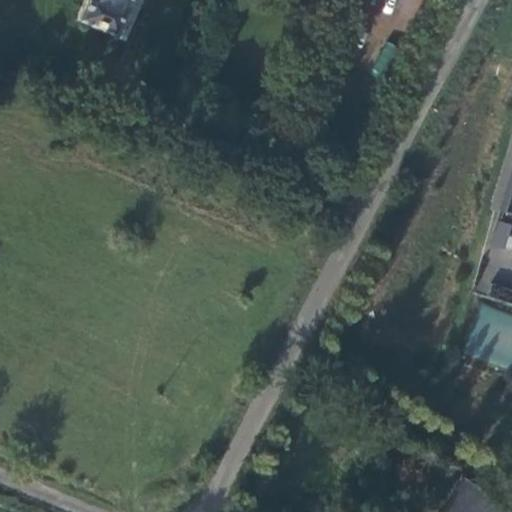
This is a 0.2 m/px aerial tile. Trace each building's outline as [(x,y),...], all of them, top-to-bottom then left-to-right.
[(104,33),(113,36),(128,0),(84,0),(75,21),(85,25),(82,33),(101,41),(104,33)] [(511,170),(503,201),(511,203),(511,170)] [(510,247),(511,229),(511,223),(495,221),(492,245),(510,247)] [(511,314),(477,306),(463,358),(511,370),(511,314)] [(441,511),(509,511),(464,480),(441,511)]
